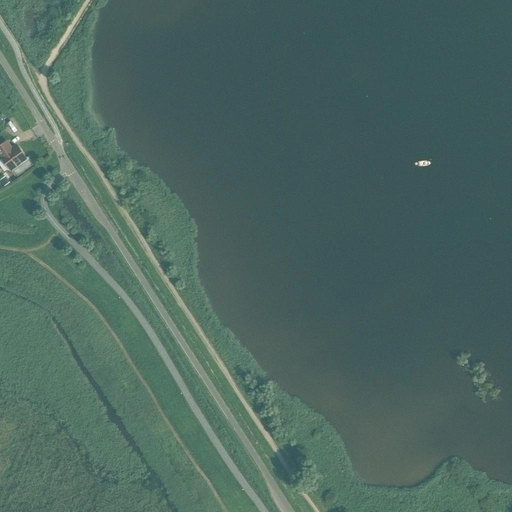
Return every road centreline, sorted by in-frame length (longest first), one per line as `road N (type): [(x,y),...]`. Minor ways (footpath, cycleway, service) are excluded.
road 1 (unclassified): [(289,511),(0,58)]
road 2 (unknown): [(315,511),(41,86)]
